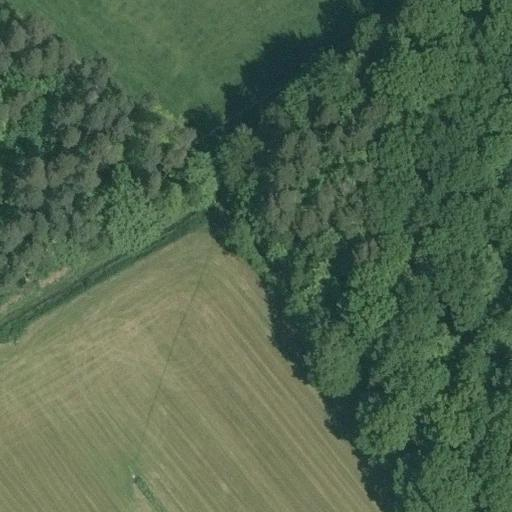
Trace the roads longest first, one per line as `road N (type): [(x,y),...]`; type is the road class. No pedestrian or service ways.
road 1 (track): [(0,15),(197,160),(481,511)]
road 2 (track): [(197,160),(469,0)]
